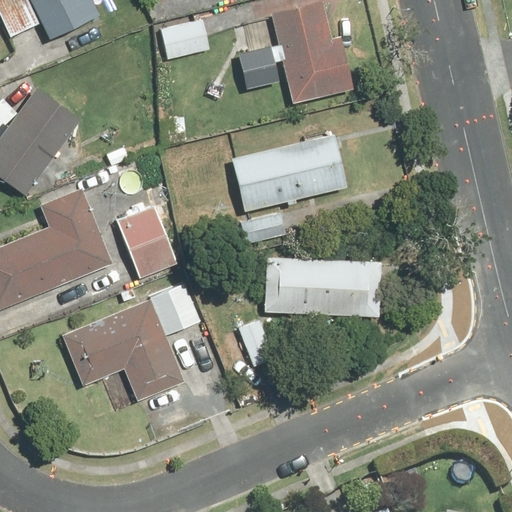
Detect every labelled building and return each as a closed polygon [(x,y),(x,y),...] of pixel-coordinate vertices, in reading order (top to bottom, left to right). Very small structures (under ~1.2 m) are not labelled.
[(26,0),(46,41),(100,15),(92,0),(26,0)] [(320,0),(312,0),(268,11),(291,103),(351,88),(338,35),(330,38),(320,0)] [(160,29),(167,58),(208,48),(201,19),(160,29)] [(270,46),(236,52),(244,90),(278,83),(270,46)] [(0,178),(24,195),(78,119),(32,87),(0,131),(0,178)] [(184,116),(158,118),(159,141),(185,139),(184,116)] [(229,157),(242,210),(343,186),(331,133),(229,157)] [(0,244),(0,307),(110,263),(78,186),(37,203),(46,226),(0,244)] [(155,205),(116,220),(140,279),(178,264),(155,205)] [(263,255),(261,310),(375,315),(377,260),(263,255)] [(181,380),(149,298),(60,332),(80,385),(121,369),(133,399),(181,380)] [(262,317),(237,328),(254,366),(279,355),(262,317)]
